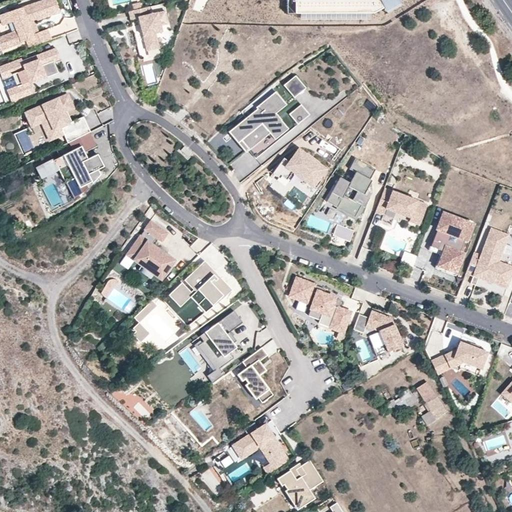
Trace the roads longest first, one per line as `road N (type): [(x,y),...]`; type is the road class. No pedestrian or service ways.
road 1 (residential): [(242,229),(511,331)]
road 2 (residential): [(125,113),(122,148),(149,186),(186,221),(232,236)]
road 3 (residential): [(242,229),(238,198),(204,156),(160,121),(125,113)]
road 4 (residential): [(232,236),(308,386)]
road 5 (residential): [(82,0),(125,113)]
